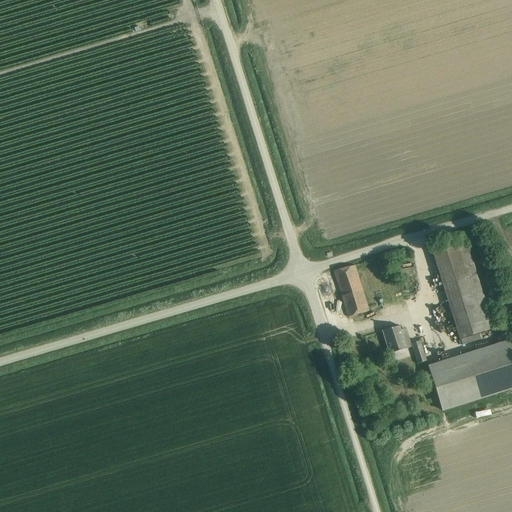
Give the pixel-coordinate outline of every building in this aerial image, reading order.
[(478,334),(491,329),(465,241),(432,252),(458,340),(460,339),(478,334)] [(347,317),(367,311),(354,265),(333,272),(347,317)] [(398,326),(381,332),(388,355),(405,350),(406,349),(411,347),(417,364),(426,361),(420,341),(410,344),(406,329),(400,330),(399,326),(398,326)] [(478,334),(460,339),(462,346),(480,340),(478,334)] [(428,367),(442,412),(511,389),(511,351),(509,341),(428,367)]
